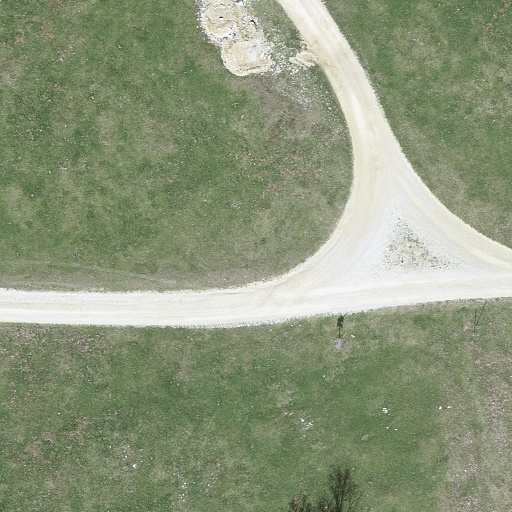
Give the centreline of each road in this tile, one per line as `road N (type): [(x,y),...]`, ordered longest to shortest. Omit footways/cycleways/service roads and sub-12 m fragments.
road 1 (track): [(511,272),(424,210),(380,158),(357,100),(297,0)]
road 2 (track): [(0,304),(303,303)]
road 3 (track): [(303,303),(511,284)]
road 4 (track): [(380,158),(360,235),(303,303)]
